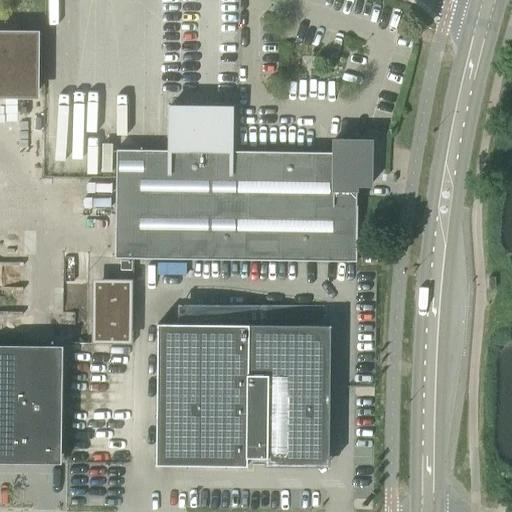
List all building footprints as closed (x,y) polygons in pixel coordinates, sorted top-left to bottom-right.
[(35,35),(0,34),(0,94),(35,95),(35,35)] [(167,151),(114,150),(113,258),(354,262),(355,186),(369,187),(369,142),(331,141),(331,154),(229,152),(230,108),(168,107),(167,151)] [(381,247),(370,247),(370,258),(381,258),(381,247)] [(180,301),(179,319),(267,322),(268,314),(283,315),(283,304),(180,301)] [(329,325),(156,323),(155,464),(246,465),(246,457),(263,457),(263,466),(328,466),(329,325)] [(61,346),(0,345),(0,463),(60,464),(60,449),(61,346)]
